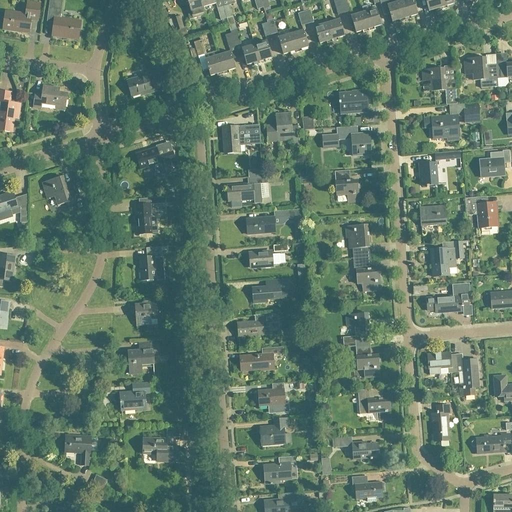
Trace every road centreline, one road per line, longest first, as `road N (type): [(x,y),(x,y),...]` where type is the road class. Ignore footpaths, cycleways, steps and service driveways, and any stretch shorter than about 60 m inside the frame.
road 1 (residential): [(229,511),(199,107)]
road 2 (residential): [(23,511),(29,391),(102,255),(99,137)]
road 3 (residential): [(407,336),(384,53)]
road 4 (residential): [(199,107),(384,53)]
road 5 (residential): [(465,488),(417,453),(407,336)]
road 6 (residential): [(384,53),(511,15)]
